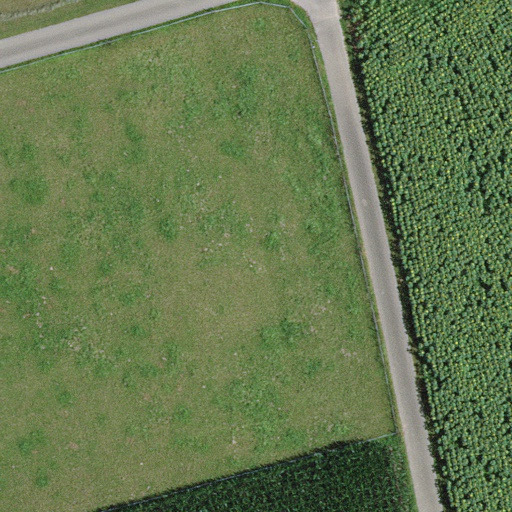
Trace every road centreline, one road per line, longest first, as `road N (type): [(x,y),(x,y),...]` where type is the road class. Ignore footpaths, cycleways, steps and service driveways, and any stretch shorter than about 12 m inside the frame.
road 1 (unclassified): [(327,0),(436,511)]
road 2 (unclassified): [(222,0),(0,62)]
